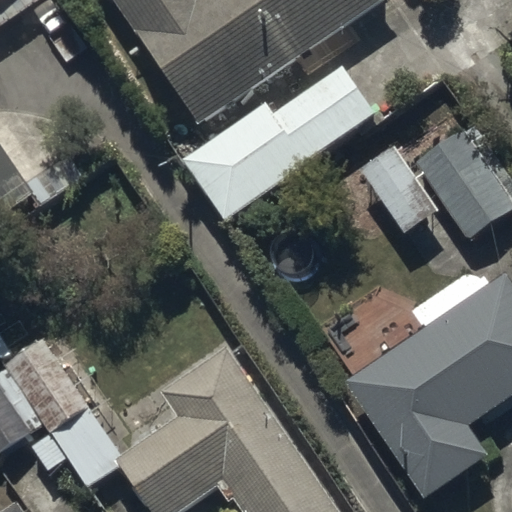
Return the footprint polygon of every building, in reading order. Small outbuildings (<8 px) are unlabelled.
[(0,0),(0,35),(50,0),(0,0)] [(119,0),(208,127),(388,0),(119,0)] [(275,106),(195,162),(191,165),(235,228),(316,170),(314,166),(381,119),(349,73),(284,119),(275,106)] [(511,219),(511,194),(470,135),(418,172),(401,148),(365,174),(412,240),(452,212),(475,245),(511,219)] [(0,234),(40,209),(0,147),(0,234)] [(478,432),(511,406),(511,282),(511,281),(502,287),(486,265),(419,313),(432,330),(352,388),(434,501),(496,456),(478,432)] [(106,420),(50,340),(0,375),(0,461),(3,465),(36,441),(60,475),(75,464),(96,494),(125,473),(152,511),(192,511),(230,485),(249,511),(348,511),(224,336),(106,420)]
